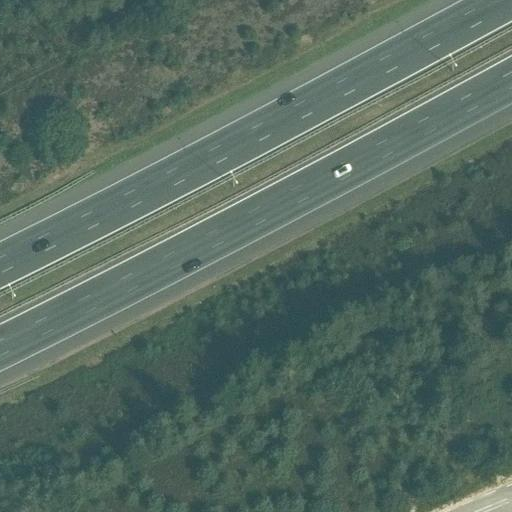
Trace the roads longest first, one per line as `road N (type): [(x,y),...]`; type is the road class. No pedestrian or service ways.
road 1 (motorway): [(0,350),(511,80)]
road 2 (motorway): [(507,0),(0,265)]
